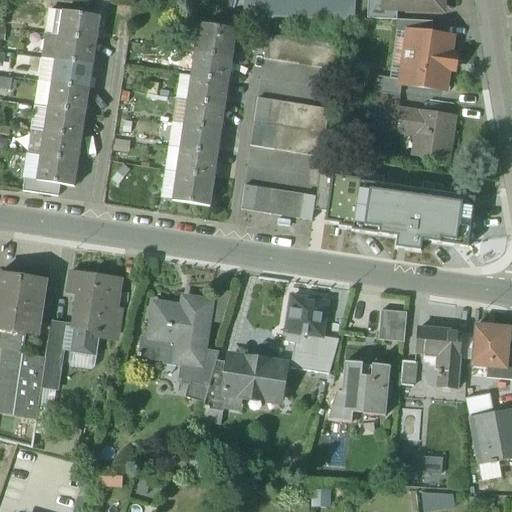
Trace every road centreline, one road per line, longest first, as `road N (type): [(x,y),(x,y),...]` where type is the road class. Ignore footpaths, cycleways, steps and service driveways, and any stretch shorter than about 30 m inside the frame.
road 1 (residential): [(511,294),(0,217)]
road 2 (residential): [(485,0),(511,151)]
